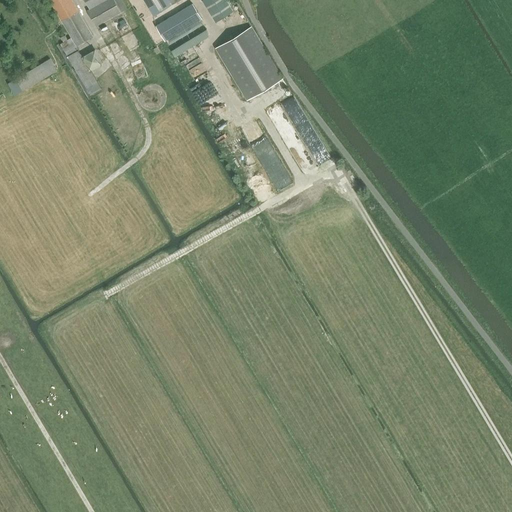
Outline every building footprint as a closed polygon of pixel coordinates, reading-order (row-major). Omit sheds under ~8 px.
[(82,56),(83,56),(76,45),(92,36),(71,0),(49,0),(72,37),(60,44),(91,95),(102,88),(90,69),(89,70),(82,56)] [(121,11),(127,8),(122,0),(84,0),(89,9),(87,10),(95,25),(121,12),(121,11)] [(145,0),(154,15),(179,0),(145,0)] [(224,0),(202,0),(216,22),(232,13),(224,0)] [(165,40),(201,18),(193,4),(156,26),(165,40)] [(246,99),(282,78),(251,26),(215,47),(246,99)] [(175,57),(211,35),(207,29),(171,50),(175,57)] [(89,70),(90,69),(103,63),(96,49),(83,56),(82,56),(89,70)] [(50,58),(7,83),(14,95),(57,70),(50,58)]
